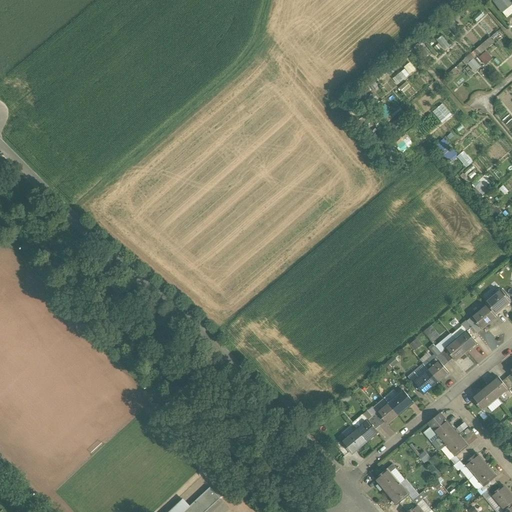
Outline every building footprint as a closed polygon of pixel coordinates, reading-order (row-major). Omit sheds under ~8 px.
[(511,0),(492,0),(506,18),(511,13),(511,0)] [(486,51),(479,57),(486,64),(493,58),(486,51)] [(468,63),(475,71),(480,66),(474,58),(468,63)] [(442,122),(452,114),(443,103),(433,111),(442,122)] [(443,153),(448,160),(457,155),(452,147),(443,153)] [(473,185),(480,193),(492,182),(485,174),(473,185)] [(500,290),(485,303),(487,305),(495,315),(510,302),(500,290)] [(487,305),(472,318),(481,330),(496,317),(495,315),(487,305)] [(432,325),(425,331),(432,341),(440,335),(432,325)] [(479,337),(471,328),(467,332),(474,341),(479,337)] [(467,332),(456,341),(466,352),(477,343),(474,341),(467,332)] [(456,341),(445,350),(453,359),(455,361),(466,352),(456,341)] [(434,346),(429,350),(435,356),(436,357),(440,354),(434,346)] [(445,350),(440,354),(448,363),(453,359),(445,350)] [(440,354),(436,357),(439,361),(443,366),(448,363),(440,354)] [(435,356),(424,365),(428,370),(439,361),(436,357),(435,356)] [(439,361),(428,370),(438,382),(449,373),(443,366),(439,361)] [(423,365),(408,378),(413,383),(428,370),(424,365),(423,365)] [(428,370),(413,383),(422,395),(438,382),(428,370)] [(498,377),(487,387),(497,398),(508,389),(502,382),(498,377)] [(511,384),(507,378),(502,382),(508,389),(510,391),(511,389),(511,384)] [(487,387),(472,399),(482,411),(497,398),(487,387)] [(413,402),(404,390),(388,404),(397,415),(413,402)] [(397,415),(388,404),(377,413),(385,422),(387,424),(397,415)] [(375,410),(373,407),(368,411),(372,417),(377,413),(375,410)] [(368,411),(363,415),(368,420),(372,417),(368,411)] [(385,422),(377,413),(372,417),(380,426),(385,422)] [(439,414),(428,423),(434,430),(445,421),(439,414)] [(380,426),(372,417),(368,420),(376,430),(380,426)] [(376,430),(368,420),(357,430),(366,441),(378,432),(376,430)] [(458,436),(445,421),(434,430),(438,435),(447,446),(458,436)] [(497,433),(492,427),(489,430),(493,436),(497,433)] [(357,430),(342,442),(349,452),(351,454),(366,441),(357,430)] [(447,446),(438,435),(433,439),(432,442),(439,451),(442,449),(442,450),(447,446)] [(467,447),(458,436),(447,446),(455,456),(456,457),(465,449),(467,447)] [(342,442),(341,441),(336,445),(345,456),(349,452),(342,442)] [(455,456),(447,446),(442,450),(450,460),(455,456)] [(465,449),(456,457),(459,461),(469,454),(465,449)] [(425,463),(431,458),(425,450),(419,455),(425,463)] [(469,454),(459,461),(463,466),(465,464),(472,458),(469,454)] [(472,458),(465,464),(474,475),(486,465),(477,454),(472,458)] [(474,475),(465,464),(463,466),(459,469),(461,471),(460,474),(463,477),(466,477),(468,480),(474,475)] [(486,465),(474,475),(483,486),(493,478),(495,476),(486,465)] [(417,503),(423,498),(398,467),(392,472),(417,503)] [(400,484),(386,468),(375,478),(388,494),(400,484)] [(474,475),(468,480),(477,491),(483,486),(474,475)] [(493,478),(483,486),(487,490),(496,483),(493,478)] [(408,495),(400,484),(388,494),(397,505),(399,503),(408,495)] [(511,496),(503,485),(491,495),(504,511),(511,504),(511,496)] [(210,487),(183,511),(205,511),(220,498),(210,487)] [(408,495),(399,503),(403,508),(413,500),(408,495)] [(413,500),(403,508),(407,511),(416,504),(413,500)]
